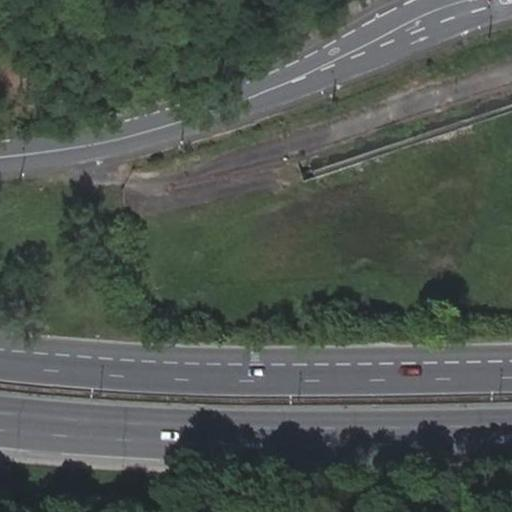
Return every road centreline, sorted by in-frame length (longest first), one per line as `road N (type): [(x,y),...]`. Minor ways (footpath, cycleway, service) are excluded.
road 1 (primary): [(511,372),(147,372),(0,360)]
road 2 (primary): [(0,420),(331,436),(511,432)]
road 3 (secondary): [(479,4),(231,106),(80,146),(0,156)]
